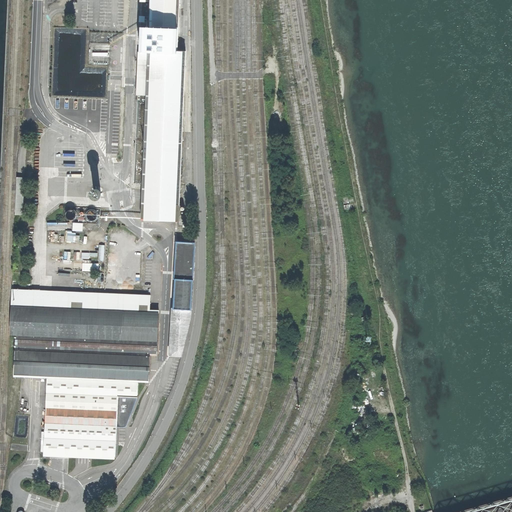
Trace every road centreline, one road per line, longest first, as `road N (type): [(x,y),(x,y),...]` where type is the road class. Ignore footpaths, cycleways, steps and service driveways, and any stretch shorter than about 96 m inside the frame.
road 1 (unclassified): [(108,511),(168,420),(196,336),(199,0)]
road 2 (track): [(404,459),(320,0)]
